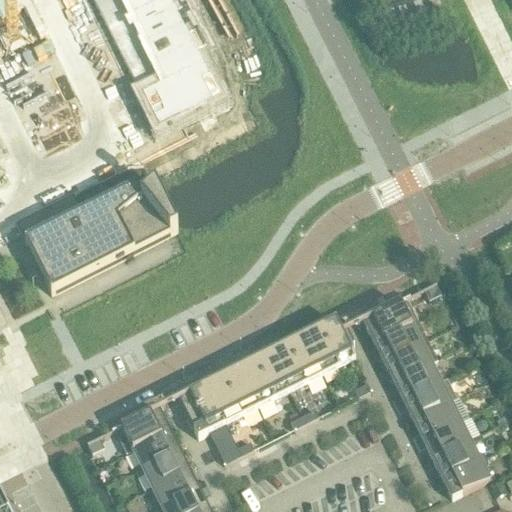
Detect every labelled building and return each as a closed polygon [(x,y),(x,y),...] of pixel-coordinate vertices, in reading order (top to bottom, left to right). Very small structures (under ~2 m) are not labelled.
[(90,0),(134,87),(158,135),(160,134),(160,135),(179,125),(190,119),(218,105),(219,105),(219,104),(221,104),(220,102),(205,71),(199,60),(190,42),(185,31),(184,29),(178,19),(170,1),(169,0),(90,0)] [(22,168),(15,155),(5,160),(11,173),(15,182),(26,176),(22,168)] [(73,199),(16,228),(38,273),(51,299),(178,236),(156,193),(155,191),(151,182),(82,217),(73,199)] [(435,292),(436,292),(435,291),(423,297),(423,298),(428,307),(440,301),(435,292)] [(373,350),(417,327),(406,305),(362,328),(373,350)] [(348,353),(353,350),(340,323),(178,405),(198,444),(208,439),(224,470),(224,471),(253,456),(250,449),(237,455),(225,430),(354,365),(348,353)] [(427,347),(418,328),(417,327),(373,350),(383,369),(427,347)] [(430,369),(430,370),(437,366),(427,347),(383,369),(392,388),(430,369)] [(437,384),(430,370),(430,369),(392,388),(402,407),(445,386),(445,385),(443,381),(437,384)] [(412,427),(457,404),(450,389),(457,386),(455,381),(448,385),(447,384),(445,385),(445,386),(402,407),(412,427)] [(357,404),(370,397),(366,390),(365,390),(354,397),(357,403),(357,404)] [(422,446),(469,422),(459,403),(457,404),(412,427),(422,446)] [(132,456),(170,437),(158,415),(124,432),(114,437),(126,460),(132,457),(132,456)] [(305,430),(318,424),(314,417),(302,423),(305,430)] [(462,432),(467,429),(470,428),(468,423),(469,423),(469,422),(422,446),(431,465),(469,446),(462,432)] [(293,436),(305,430),(302,423),(289,429),(293,436)] [(136,478),(179,456),(170,437),(132,456),(132,457),(139,470),(134,473),(136,478)] [(92,461),(104,455),(99,445),(87,451),(92,461)] [(441,485),(484,463),(482,458),(476,461),(469,446),(431,465),(441,485)] [(151,495),(189,476),(179,456),(136,478),(138,483),(144,480),(151,495)] [(484,463),(441,485),(451,504),(489,485),(481,470),(487,468),(484,463)] [(153,511),(164,511),(199,495),(189,476),(151,495),(158,509),(153,511)] [(207,511),(199,495),(164,511),(207,511)]
